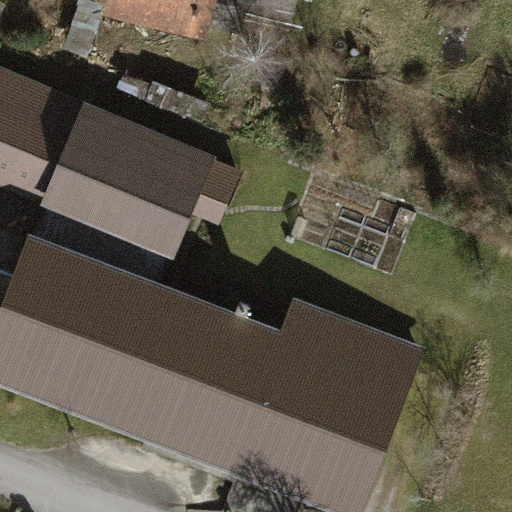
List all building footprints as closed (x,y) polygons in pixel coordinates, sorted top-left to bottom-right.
[(111,0),(200,22),(205,0),(111,0)] [(238,173),(0,72),(0,176),(49,198),(170,249),(195,191),(224,204),(238,173)] [(170,249),(49,198),(32,241),(154,288),(170,249)] [(154,288),(32,241),(19,276),(0,326),(0,376),(356,511),(418,351),(296,303),(284,337),(244,323),(251,305),(241,301),(235,319),(154,288)] [(0,326),(19,276),(0,268),(0,326)]
